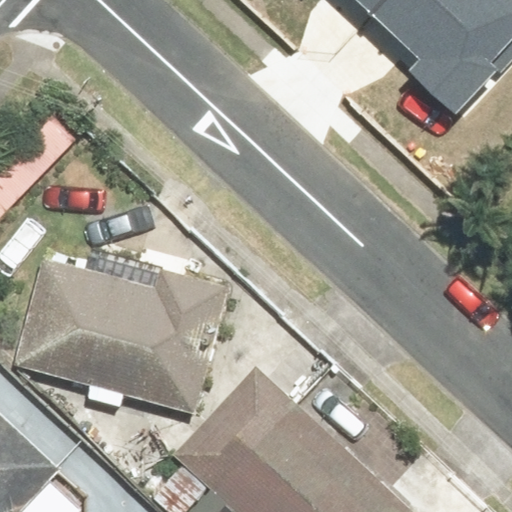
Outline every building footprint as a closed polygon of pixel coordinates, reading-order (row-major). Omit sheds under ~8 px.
[(357,0),(376,16),(390,0),(357,0)] [(511,0),(390,0),(376,16),(420,56),(408,68),(459,116),(511,58),(511,0)] [(0,178),(0,225),(88,140),(65,116),(0,178)] [(107,263),(50,251),(28,357),(100,372),(95,396),(133,404),(137,387),(219,403),(245,275),(174,260),(110,247),(107,263)] [(266,362),(159,486),(189,511),(437,511),(439,510),(266,362)] [(0,511),(97,511),(100,509),(0,412),(0,511)]
